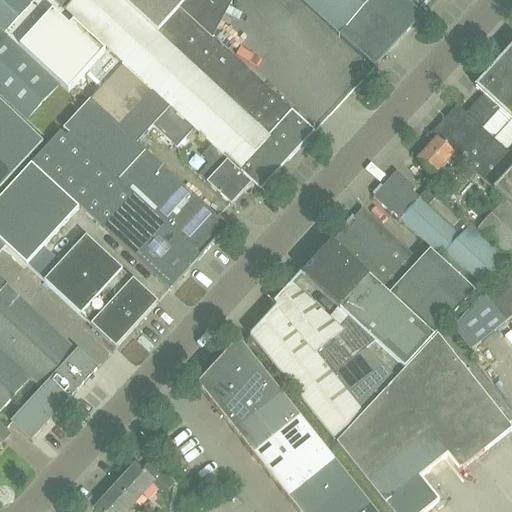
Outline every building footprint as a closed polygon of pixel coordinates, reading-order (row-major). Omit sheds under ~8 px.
[(6,37),(59,85),(60,84),(69,93),(87,72),(90,75),(86,79),(100,92),(90,102),(89,102),(137,145),(153,127),(177,149),(186,139),(189,142),(200,141),(201,140),(121,67),(49,0),(0,0),(0,30),(5,35),(7,36),(6,37)] [(49,0),(121,67),(201,140),(202,139),(238,171),(260,192),(314,133),(292,112),(212,41),(232,5),(222,0),(298,0),(374,69),(422,17),(418,13),(403,0),(49,0)] [(403,0),(418,13),(430,0),(403,0)] [(0,95),(27,120),(58,86),(5,38),(0,43),(0,95)] [(511,47),(497,64),(484,79),(475,88),(483,96),(466,115),(457,108),(457,107),(452,112),(431,136),(437,140),(454,155),(492,191),(504,201),(504,200),(511,207),(511,157),(482,130),(500,110),(511,121),(511,120),(511,47)] [(145,153),(136,145),(137,145),(89,102),(89,101),(84,107),(63,130),(70,136),(119,181),(201,258),(228,228),(219,220),(145,152),(145,153)] [(0,188),(42,142),(0,103),(0,188)] [(493,122),(500,130),(508,122),(500,115),(493,122)] [(170,291),(186,274),(201,258),(119,181),(70,136),(63,130),(61,133),(32,164),(170,291)] [(437,140),(429,149),(417,162),(434,177),(454,155),(437,140)] [(231,207),(231,206),(251,185),(210,148),(201,157),(211,166),(201,177),(208,184),(207,185),(231,207)] [(31,166),(0,199),(0,241),(6,247),(26,265),(78,209),(31,166)] [(380,189),(372,198),(390,215),(391,213),(433,252),(434,251),(477,291),(505,261),(427,189),(418,199),(411,192),(413,189),(395,172),(380,189)] [(507,258),(511,252),(511,207),(504,200),(504,201),(477,231),(507,258)] [(347,226),(332,243),(334,245),(333,246),(433,338),(443,327),(474,294),(430,253),(420,264),(362,210),(361,211),(354,219),(352,220),(355,223),(350,229),(347,226)] [(86,238),(66,260),(44,283),(80,317),(81,317),(91,326),(91,327),(116,350),(158,304),(133,281),(122,272),(86,238)] [(0,241),(0,415),(16,397),(25,387),(65,341),(0,280),(0,253),(6,247),(0,241)] [(303,278),(339,311),(369,338),(390,358),(404,370),(433,338),(333,246),(303,278)] [(505,324),(511,318),(511,267),(484,297),(484,296),(453,331),(470,352),(506,324),(505,324)] [(250,337),(318,424),(333,442),(334,443),(362,413),(395,379),(382,367),(390,358),(369,338),(363,343),(368,348),(365,350),(365,351),(352,361),(343,349),(344,348),(336,338),(343,333),(295,288),(292,285),(274,305),(277,309),(250,337)] [(437,338),(337,446),(367,483),(385,506),(389,511),(425,511),(438,502),(420,479),(447,458),(458,473),(464,468),(511,431),(511,430),(437,338)] [(97,371),(65,341),(25,387),(35,396),(39,393),(59,411),(97,371)] [(197,388),(197,389),(216,411),(262,374),(244,351),(197,388)] [(216,411),(234,434),(280,397),(262,374),(216,411)] [(31,443),(59,411),(39,393),(35,396),(25,387),(16,397),(27,407),(11,424),(31,443)] [(234,434),(252,456),(298,419),(280,397),(234,434)] [(252,456),(270,479),(316,442),(298,419),(252,456)] [(270,479),(287,502),(334,464),(316,442),(270,479)] [(136,467),(116,489),(134,505),(153,484),(164,495),(174,484),(150,462),(141,472),(136,467)] [(287,502),(295,511),(320,511),(352,487),(334,464),(287,502)] [(320,511),(366,511),(370,509),(352,487),(320,511)] [(97,511),(127,511),(134,505),(116,489),(96,511),(97,511)]
